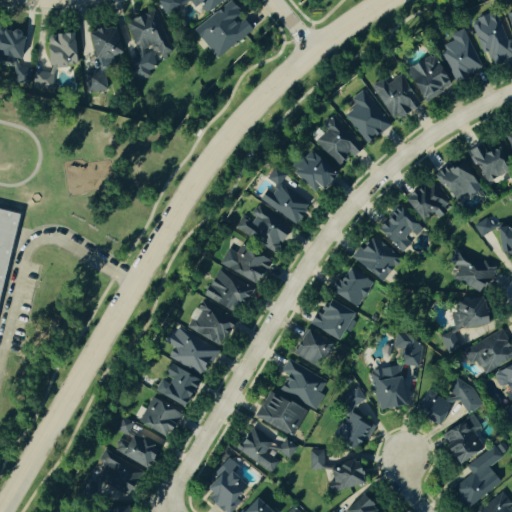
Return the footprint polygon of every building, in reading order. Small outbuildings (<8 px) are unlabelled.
[(202,13),(225,1),(224,0),(181,0),(178,2),(176,0),(158,0),(156,1),(165,17),(176,12),(180,20),(190,14),(187,9),(197,3),(202,13)] [(213,59),(252,32),(231,2),(192,29),(213,59)] [(156,69),(154,62),(170,56),(155,11),(124,22),(136,58),(128,61),(135,83),(147,79),(145,73),(156,69)] [(481,55),(487,53),(491,65),(511,58),(495,14),(469,24),(481,55)] [(113,26),(85,34),(95,67),(109,63),(107,59),(121,55),(113,26)] [(0,57),(18,62),(24,36),(0,29),(0,57)] [(481,70),(463,30),(449,36),(452,42),(439,47),(455,82),(481,70)] [(40,68),(74,67),(73,34),(45,35),(46,59),(40,59),(40,68)] [(421,103),(449,88),(432,56),(404,70),(421,103)] [(12,72),(14,87),(31,85),(29,70),(12,72)] [(50,90),(51,74),(33,73),(32,89),(50,90)] [(85,75),(86,93),(104,93),(103,74),(85,75)] [(418,107),(402,76),(385,84),(383,80),(372,85),(390,121),(418,107)] [(366,145),(391,124),(362,90),(350,100),(354,106),(342,116),(366,145)] [(311,140),(336,166),(348,155),(351,158),(362,148),(334,119),(311,140)] [(511,128),(502,131),(509,155),(511,154),(511,128)] [(468,150),(480,184),(506,175),(496,148),(483,153),(480,145),(468,150)] [(290,169),(313,194),(333,176),(310,150),(290,169)] [(467,198),(479,190),(458,161),(435,177),(453,202),(465,194),(467,198)] [(259,201),(293,226),(308,206),(279,184),(284,177),(273,168),(265,180),(271,184),(259,201)] [(436,218),(449,209),(434,187),(425,194),(420,187),(402,199),(418,222),(432,212),(436,218)] [(422,231),(397,207),(374,230),(400,255),(422,231)] [(0,209),(17,214),(0,290),(0,209)] [(242,216),(234,233),(277,253),(289,226),(253,209),(249,219),(242,216)] [(479,238),(490,232),(504,257),(511,252),(511,236),(504,223),(492,230),(485,218),(472,225),(479,238)] [(350,260),(378,282),(398,258),(370,236),(350,260)] [(234,254),(227,249),(217,264),(252,286),(268,262),(240,244),(234,254)] [(450,282),(478,292),(482,282),(491,285),(498,267),(453,251),(448,265),(455,268),(450,282)] [(231,316),(250,291),(219,269),(201,294),(231,316)] [(356,310),(371,284),(346,269),(331,296),(356,310)] [(443,351),(491,336),(478,297),(454,304),(456,311),(448,313),(453,332),(439,336),(443,351)] [(338,341),(351,312),(322,299),(309,328),(338,341)] [(218,348),(233,322),(201,304),(186,329),(218,348)] [(167,357),(200,378),(215,354),(172,327),(163,342),(173,348),(167,357)] [(328,343),(302,331),(291,356),(317,367),(328,343)] [(511,358),(511,353),(499,331),(465,351),(481,377),(511,358)] [(415,369),(423,342),(395,334),(391,348),(400,351),(397,364),(415,369)] [(316,410),(322,396),(319,394),(326,380),(282,360),(276,374),(284,377),(277,392),(316,410)] [(511,399),(511,363),(491,376),(506,403),(511,399)] [(198,381),(169,365),(162,377),(153,393),(182,410),(198,381)] [(376,412),(404,406),(398,378),(383,381),(380,370),(369,373),(376,412)] [(452,402),(470,414),(480,399),(453,381),(441,400),(427,390),(412,413),(436,428),(452,402)] [(341,399),(348,410),(364,400),(357,389),(341,399)] [(254,419),(290,438),(304,412),(268,392),(254,419)] [(178,415),(150,400),(136,425),(165,440),(178,415)] [(511,404),(502,411),(508,422),(511,420),(511,404)] [(338,425),(331,439),(355,449),(359,439),(366,442),(373,426),(348,415),(342,427),(338,425)] [(456,467),(481,449),(471,435),(480,429),(470,416),(440,437),(445,445),(442,447),(456,467)] [(126,432),(132,428),(123,417),(117,422),(126,432)] [(294,450),(282,441),(277,447),(251,428),(235,449),(268,475),(281,458),(286,461),(294,450)] [(124,447),(117,443),(112,453),(145,470),(155,451),(129,437),(124,447)] [(498,484),(486,470),(505,454),(495,443),(465,468),(470,475),(450,491),(467,510),(498,484)] [(308,452),(309,471),(322,470),(322,451),(308,452)] [(130,501),(130,460),(99,461),(99,463),(97,463),(97,502),(130,501)] [(231,474),(237,468),(229,461),(200,495),(219,511),(231,511),(239,503),(235,499),(246,487),(231,474)] [(331,484),(325,485),(327,493),(361,487),(357,463),(328,468),(331,484)] [(511,511),(511,509),(505,495),(473,511),(511,511)] [(373,511),(362,496),(341,511),(373,511)] [(267,511),(254,499),(241,511),(267,511)]
